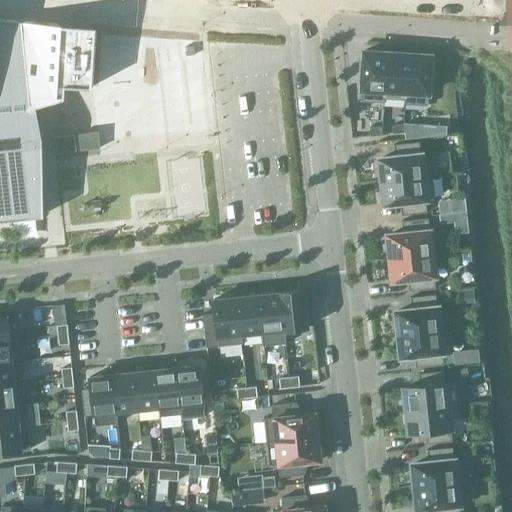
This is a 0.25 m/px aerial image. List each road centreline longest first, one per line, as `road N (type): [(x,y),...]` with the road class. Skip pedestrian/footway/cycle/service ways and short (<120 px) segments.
road 1 (residential): [(39,272),(327,245)]
road 2 (residential): [(358,511),(327,245)]
road 3 (residential): [(327,245),(303,0)]
